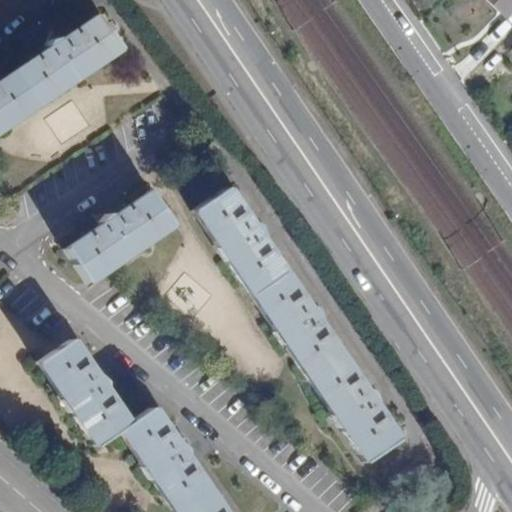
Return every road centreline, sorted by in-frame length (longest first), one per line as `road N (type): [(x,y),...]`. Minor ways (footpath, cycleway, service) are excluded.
road 1 (primary): [(258,88),(503,452)]
road 2 (residential): [(314,511),(0,244)]
road 3 (residential): [(369,0),(511,203)]
